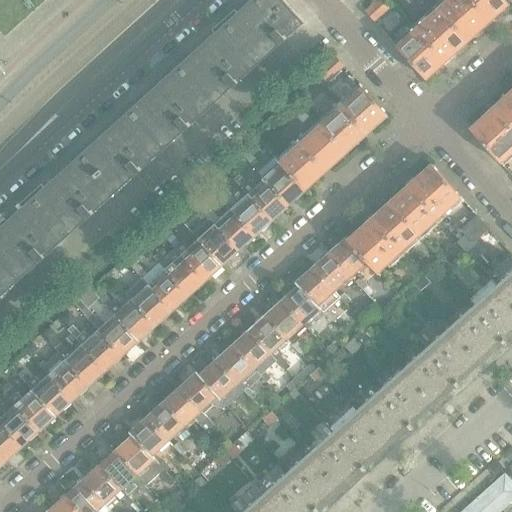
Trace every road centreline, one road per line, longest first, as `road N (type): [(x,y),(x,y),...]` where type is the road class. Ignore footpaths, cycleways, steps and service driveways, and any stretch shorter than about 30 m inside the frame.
road 1 (residential): [(431,118),(0,507)]
road 2 (tertiary): [(0,178),(196,0)]
road 3 (residential): [(511,398),(382,511)]
road 4 (residential): [(431,118),(318,0)]
road 5 (tertiary): [(106,0),(0,100)]
road 6 (residential): [(511,211),(431,118)]
